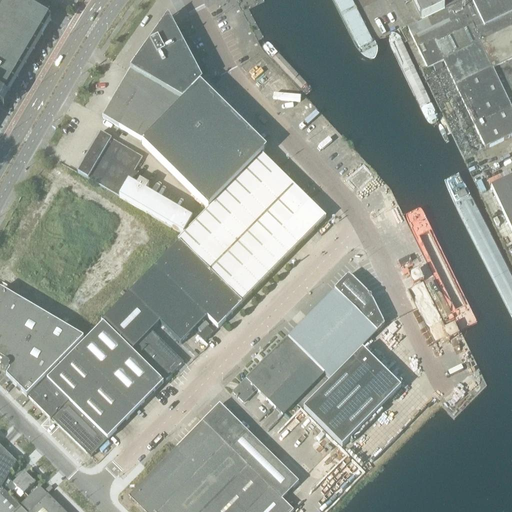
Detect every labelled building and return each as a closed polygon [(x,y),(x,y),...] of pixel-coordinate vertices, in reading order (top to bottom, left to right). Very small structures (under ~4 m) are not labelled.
[(0,25),(0,24),(0,98),(3,93),(1,89),(2,87),(4,87),(5,86),(5,85),(4,83),(5,82),(10,81),(47,19),(36,13),(37,13),(15,0),(14,0),(15,0),(0,25)] [(235,0),(243,14),(272,0),(235,0)] [(511,0),(465,0),(421,21),(418,22),(407,28),(417,49),(434,41),(443,62),(474,127),(510,110),(511,113),(511,0)] [(411,0),(416,9),(415,9),(415,10),(416,10),(421,19),(420,20),(421,20),(421,21),(465,0),(411,0)] [(168,18),(130,72),(182,103),(198,86),(199,85),(200,85),(202,83),(168,18)] [(427,70),(443,62),(434,41),(417,49),(427,70)] [(111,104),(103,118),(128,133),(143,142),(142,144),(208,210),(261,156),(264,153),(266,151),(233,118),(200,85),(199,85),(198,86),(182,103),(130,72),(116,95),(121,98),(116,107),(111,104)] [(485,149),(511,136),(511,113),(510,110),(474,127),(485,149)] [(81,165),(77,173),(88,180),(183,235),(192,220),(146,192),(149,187),(139,182),(138,184),(130,179),(142,158),(121,146),(111,140),(100,133),(100,134),(95,142),(81,165)] [(208,210),(178,241),(242,304),(325,219),(309,203),(308,203),(308,202),(308,201),(308,202),(309,201),(308,201),(307,200),(302,194),(277,168),(277,169),(275,170),(265,160),(263,158),(261,156),(208,210)] [(511,233),(511,232),(511,177),(490,187),(511,233)] [(74,201),(37,263),(70,283),(107,221),(74,201)] [(139,283),(100,321),(102,323),(116,336),(132,353),(134,350),(148,336),(150,334),(152,332),(151,332),(153,330),(158,325),(159,324),(172,336),(181,345),(189,336),(207,318),(215,326),(218,329),(238,307),(242,304),(178,241),(144,274),(146,276),(139,283)] [(411,262),(408,256),(397,262),(400,267),(411,262)] [(288,338),(287,339),(323,375),(324,374),(330,380),(330,379),(332,381),(303,410),(342,448),(363,426),(381,408),(381,409),(381,408),(390,400),(390,399),(400,389),(386,374),(385,374),(377,365),(376,365),(362,350),(362,351),(360,349),(366,344),(376,333),(377,333),(384,326),(383,324),(371,299),(371,298),(371,297),(370,297),(369,296),(366,294),(348,276),(346,278),(336,289),(334,291),(321,304),(315,311),(308,318),(307,317),(307,318),(299,327),(299,326),(298,327),(299,327),(288,338)] [(4,373),(5,373),(6,373),(9,371),(10,372),(8,375),(7,378),(26,397),(83,340),(9,296),(0,291),(0,359),(8,364),(7,365),(4,365),(3,365),(2,366),(1,367),(1,368),(1,369),(1,370),(1,371),(2,372),(3,373),(4,373)] [(163,384),(132,353),(116,336),(102,323),(47,381),(107,440),(163,384)] [(204,342),(212,334),(207,328),(199,337),(204,342)] [(183,364),(152,332),(150,334),(148,336),(134,350),(166,381),(183,364)] [(239,386),(233,393),(243,404),(256,390),(282,416),(322,376),(323,375),(287,339),(287,338),(286,338),(245,380),(239,386)] [(29,398),(51,420),(68,403),(46,381),(29,398)] [(90,458),(107,441),(68,403),(51,420),(90,458)] [(135,492),(136,494),(136,502),(135,504),(143,511),(291,511),(289,509),(291,507),(292,508),(295,505),(293,504),(294,503),(286,496),(298,484),(256,442),(237,424),(227,413),(220,406),(202,423),(176,450),(135,492)] [(15,465),(5,455),(0,449),(0,490),(1,489),(7,479),(15,465)] [(34,484),(24,474),(13,485),(16,488),(23,496),(34,484)] [(13,485),(7,479),(1,489),(8,496),(16,488),(13,485)] [(39,487),(19,507),(23,511),(30,511),(44,499),(47,496),(39,487)] [(0,511),(23,511),(19,507),(8,496),(1,489),(0,490),(0,511)] [(44,499),(30,511),(63,511),(47,496),(44,499)]
